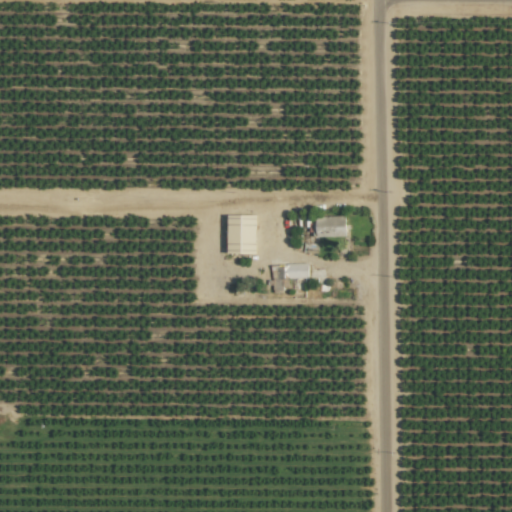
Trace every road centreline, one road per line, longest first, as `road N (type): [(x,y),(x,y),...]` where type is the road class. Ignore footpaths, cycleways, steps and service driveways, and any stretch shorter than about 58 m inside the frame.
road 1 (residential): [(367,0),(374,511)]
road 2 (track): [(371,199),(280,207),(264,217),(264,238),(272,256),(290,264),(372,270)]
